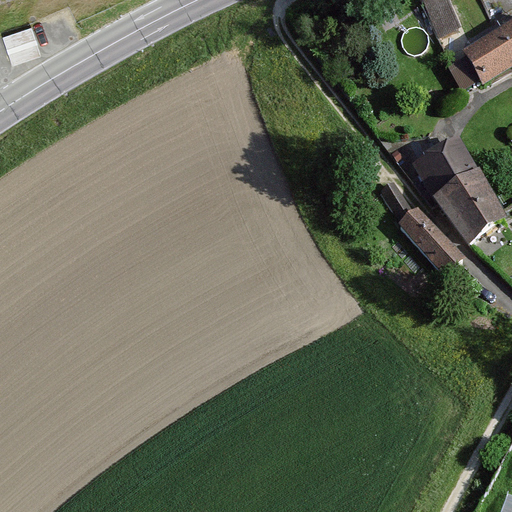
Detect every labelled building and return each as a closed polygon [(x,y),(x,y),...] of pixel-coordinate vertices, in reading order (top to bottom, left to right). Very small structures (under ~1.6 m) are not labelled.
[(459,32),(445,0),(433,0),(424,3),(439,39),(459,32)] [(32,28),(3,37),(12,64),(41,55),(32,28)] [(511,66),(511,34),(467,62),(481,85),(511,66)] [(439,206),(478,183),(458,148),(424,168),(421,176),(439,206)] [(499,219),(478,183),(439,206),(469,246),(501,223),(499,219)] [(382,195),(405,230),(400,235),(446,281),(454,273),(462,265),(416,220),(415,221),(393,188),(382,195)] [(511,511),(511,485),(506,484),(497,511),(511,511)]
